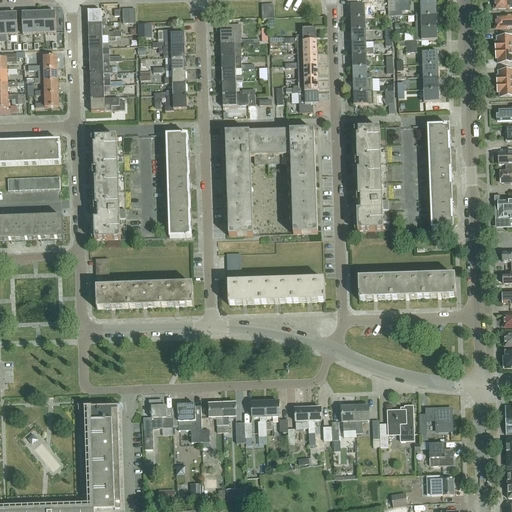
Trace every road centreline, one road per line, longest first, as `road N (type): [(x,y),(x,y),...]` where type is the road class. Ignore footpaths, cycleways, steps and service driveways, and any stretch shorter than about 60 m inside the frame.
road 1 (unclassified): [(200,0),(212,328)]
road 2 (residential): [(344,322),(331,0)]
road 3 (residential): [(478,316),(463,0)]
road 4 (residential): [(129,390),(313,382),(331,348)]
road 5 (unclassified): [(481,386),(405,377),(331,348)]
road 6 (unclassified): [(478,316),(344,322)]
road 7 (residential): [(75,124),(79,256)]
road 8 (unclassified): [(212,328),(83,332)]
road 9 (residential): [(486,511),(481,386)]
road 10 (residential): [(72,0),(75,124)]
road 11 (unclassified): [(331,348),(273,331),(212,328)]
road 12 (unclassified): [(129,390),(129,511)]
